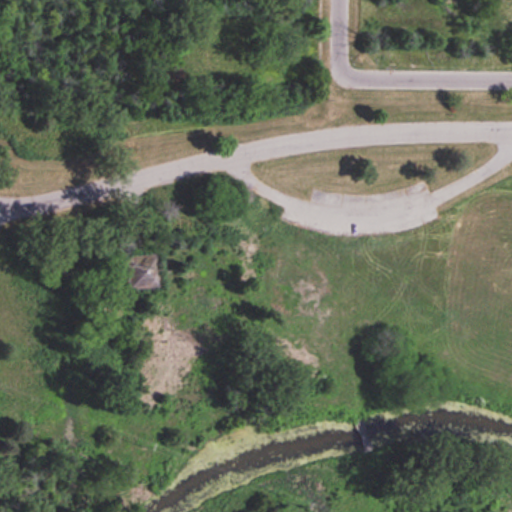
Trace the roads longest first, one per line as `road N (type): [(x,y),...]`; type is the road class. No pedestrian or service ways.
road 1 (residential): [(0,207),(63,201),(337,138),(511,133)]
road 2 (residential): [(344,74),(511,80)]
